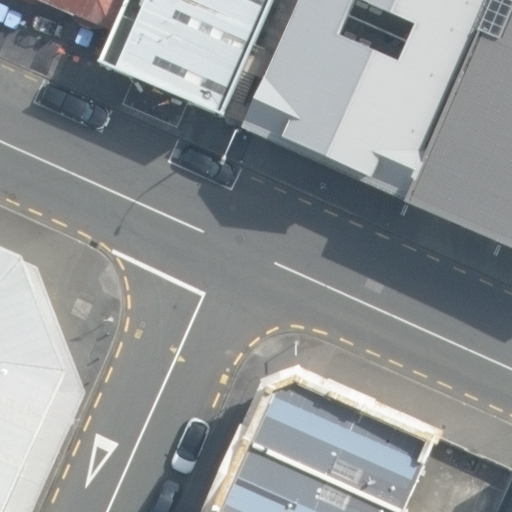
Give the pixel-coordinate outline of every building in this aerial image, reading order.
[(37,0),(102,28),(114,0),(37,0)] [(119,0),(93,62),(219,117),(268,0),(119,0)] [(293,0),(236,129),(395,199),(484,0),(293,0)] [(511,0),(484,0),(395,199),(511,251),(511,0)] [(0,511),(18,511),(73,389),(25,264),(0,252),(0,511)] [(201,511),(402,511),(436,434),(440,435),(447,416),(303,353),(267,367),(201,511)] [(511,511),(511,475),(493,511),(511,511)]
